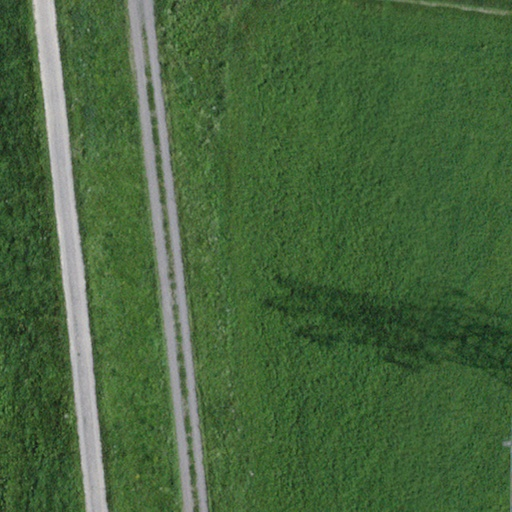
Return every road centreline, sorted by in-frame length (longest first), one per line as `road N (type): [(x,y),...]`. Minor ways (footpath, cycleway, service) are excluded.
road 1 (track): [(155,0),(212,511)]
road 2 (track): [(56,0),(109,511)]
